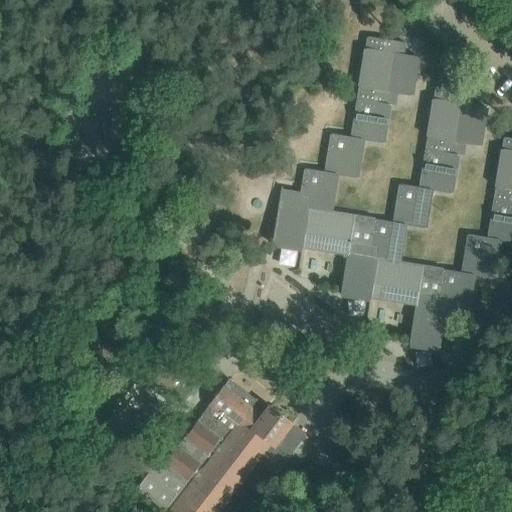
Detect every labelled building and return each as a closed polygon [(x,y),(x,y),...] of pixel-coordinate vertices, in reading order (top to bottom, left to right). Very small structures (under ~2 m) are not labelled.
[(462,273),(398,262),(404,225),(424,228),(430,190),(450,193),(457,154),(464,155),(466,144),(479,146),(485,107),(471,105),(473,93),(436,87),(433,107),(426,149),(420,188),(400,184),(394,222),(330,212),(336,175),(356,178),(362,140),(382,143),(389,103),(395,104),(397,93),(410,96),(417,57),(403,54),(404,43),(368,37),(365,56),(358,99),(351,137),(331,134),(325,172),(305,169),(301,194),(280,191),(272,244),(302,249),(302,247),(346,255),(340,294),(341,294),(342,287),(370,292),(369,299),(370,299),(371,297),(415,305),(408,344),(409,345),(410,337),(439,342),(438,349),(439,349),(445,310),(466,313),(472,275),(492,278),(499,240),(511,242),(511,138),(504,137),(501,157),(494,200),(488,238),(468,235),(462,273)] [(317,331),(328,311),(273,282),(259,307),(294,325),(297,320),(317,331)] [(164,348),(147,373),(183,398),(191,387),(195,383),(196,367),(164,348)] [(261,416),(251,409),(258,401),(229,379),(223,387),(222,387),(209,404),(210,405),(162,467),(161,468),(162,469),(155,478),(143,469),(143,470),(147,474),(136,489),(163,510),(164,510),(166,511),(216,511),(256,460),(277,476),(278,475),(274,472),(302,435),(306,439),(307,437),(291,424),(292,423),(269,406),(261,416)] [(308,434),(315,440),(323,447),(332,435),(316,423),(308,434)]
